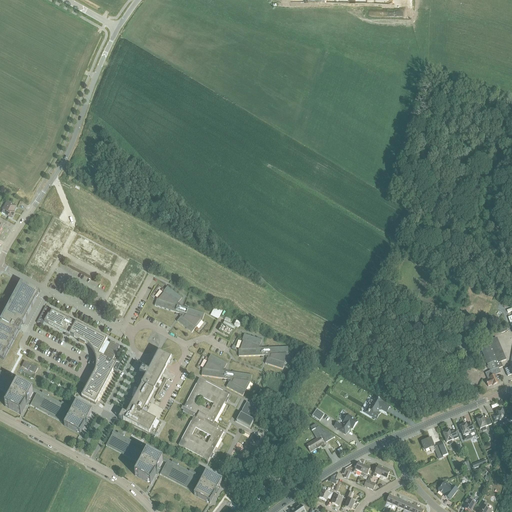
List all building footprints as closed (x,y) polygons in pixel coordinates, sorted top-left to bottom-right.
[(16,207),(7,202),(1,213),(5,215),(12,219),(14,215),(13,214),(14,212),(16,207)] [(34,260),(32,263),(37,266),(44,270),(46,271),(47,269),(47,268),(50,269),(52,271),(52,270),(53,270),(52,270),(51,269),(52,267),(53,266),(54,267),(56,264),(58,261),(57,260),(56,260),(58,257),(59,257),(61,254),(63,251),(62,251),(61,250),(63,247),(64,248),(66,245),(68,242),(66,241),(64,240),(66,238),(67,236),(68,234),(69,232),(69,231),(71,228),(69,228),(69,227),(63,224),(57,221),(56,221),(56,220),(55,222),(54,221),(52,220),(53,218),(53,219),(52,220),(48,227),(45,234),(47,235),(49,236),(48,236),(48,238),(47,239),(46,238),(45,238),(44,241),(42,244),(43,245),(44,245),(43,246),(43,247),(42,248),(41,248),(40,248),(39,250),(37,254),(38,254),(39,255),(38,255),(37,258),(36,257),(35,257),(34,260)] [(113,264),(74,244),(71,251),(110,271),(113,264)] [(104,260),(110,262),(113,254),(111,253),(110,255),(107,253),(104,260)] [(13,382),(17,384),(5,407),(21,415),(30,399),(33,392),(36,394),(30,406),(31,406),(32,404),(62,420),(61,422),(62,423),(68,411),(71,413),(64,426),(80,434),(92,411),(76,403),(73,410),(67,407),(68,406),(68,405),(68,406),(65,404),(66,404),(62,402),(61,404),(48,397),(49,395),(48,395),(46,394),(43,392),(42,393),(11,377),(12,376),(10,375),(6,373),(5,374),(0,370),(0,358),(4,360),(19,331),(23,325),(40,293),(21,283),(4,316),(0,322),(0,387),(8,392),(7,394),(8,394),(13,382)] [(181,317),(177,322),(192,333),(196,327),(195,326),(200,321),(201,322),(202,321),(204,314),(176,305),(177,302),(178,303),(182,298),(167,287),(163,293),(164,294),(160,299),(157,299),(155,306),(183,316),(182,318),(181,317)] [(131,300),(133,294),(118,289),(112,304),(120,308),(122,304),(125,305),(127,298),(131,300)] [(37,323),(40,325),(42,326),(43,325),(45,322),(51,325),(54,327),(57,329),(61,331),(66,334),(66,335),(70,337),(70,336),(76,339),(84,343),(85,344),(86,344),(86,345),(87,345),(88,346),(89,347),(90,347),(90,348),(91,349),(92,351),(93,352),(94,354),(95,355),(95,356),(95,357),(96,357),(96,358),(96,359),(94,363),(92,366),(94,367),(96,368),(96,370),(95,371),(95,373),(94,374),(94,375),(91,381),(82,398),(91,402),(93,404),(95,405),(96,405),(98,401),(100,397),(106,385),(108,382),(110,378),(114,371),(114,372),(117,374),(120,368),(117,366),(116,366),(117,365),(116,365),(117,365),(115,364),(116,361),(113,359),(115,357),(116,357),(117,356),(117,355),(117,354),(120,348),(113,344),(109,342),(110,341),(109,341),(104,339),(101,337),(97,335),(94,333),(90,331),(91,329),(92,330),(92,329),(83,325),(84,325),(83,327),(76,324),(72,321),(70,320),(67,319),(63,316),(58,314),(52,311),(51,313),(50,314),(49,313),(50,312),(51,310),(49,309),(48,309),(45,307),(44,310),(41,316),(37,323)] [(211,315),(219,320),(223,312),(215,308),(211,315)] [(226,322),(224,324),(234,330),(236,328),(226,322)] [(219,331),(231,337),(234,332),(222,325),(219,331)] [(267,358),(265,364),(283,370),(285,362),(284,362),(286,355),(288,356),(289,355),(288,348),(263,348),(258,348),(259,346),(260,346),(262,340),(244,335),(242,342),(243,343),(241,349),(238,349),(239,357),(264,356),(269,356),(268,359),(267,358)] [(489,347),(482,349),(492,373),(486,375),(492,389),(505,384),(496,364),(506,360),(498,340),(488,345),(489,347)] [(138,388),(136,396),(133,404),(130,403),(130,404),(129,407),(128,406),(130,407),(126,414),(123,412),(119,419),(122,421),(123,419),(123,420),(155,437),(162,424),(143,414),(171,360),(159,353),(149,373),(148,372),(143,369),(140,374),(145,377),(146,377),(140,388),(138,388)] [(205,369),(203,369),(201,376),(231,381),(230,383),(229,382),(226,388),(243,396),(246,390),(245,389),(248,383),(250,384),(251,383),(252,375),(222,371),(223,369),(224,369),(227,364),(211,355),(209,359),(207,361),(207,362),(208,363),(205,369)] [(35,374),(38,369),(25,362),(22,367),(35,374)] [(165,379),(157,395),(159,396),(167,380),(165,379)] [(183,406),(181,409),(184,411),(183,412),(194,418),(179,445),(209,461),(224,432),(216,428),(218,425),(214,423),(229,395),(200,379),(184,407),(183,406)] [(371,401),(370,401),(369,401),(369,402),(368,402),(368,403),(368,404),(369,404),(369,405),(370,405),(366,411),(369,413),(368,413),(369,414),(369,413),(373,416),(372,417),(376,420),(380,414),(377,413),(380,409),(387,413),(390,407),(379,401),(379,400),(378,400),(375,403),(371,401)] [(247,403),(237,422),(250,429),(260,410),(247,403)] [(318,409),(313,416),(320,421),(325,414),(318,409)] [(497,414),(491,416),(494,423),(499,421),(500,422),(501,421),(502,424),(506,422),(504,420),(506,419),(505,415),(506,415),(505,412),(504,413),(502,410),(501,410),(501,409),(496,411),(497,412),(496,412),(497,414)] [(344,423),(342,426),(337,423),(334,427),(339,430),(339,431),(345,435),(350,428),(353,429),(358,422),(352,418),(349,416),(348,416),(343,423),(344,423)] [(477,419),(478,420),(476,420),(480,429),(482,429),(483,432),(486,430),(485,427),(487,427),(492,424),(489,417),(484,420),(483,417),(482,418),(481,417),(477,419)] [(461,426),(460,427),(463,436),(464,436),(464,438),(465,439),(465,440),(464,441),(466,441),(467,440),(471,438),(472,438),(471,437),(470,434),(470,433),(475,431),(472,424),(467,426),(466,424),(465,425),(465,424),(460,425),(461,426)] [(316,439),(306,445),(311,452),(322,446),(323,447),(327,445),(326,443),(335,438),(315,425),(310,428),(313,432),(312,432),(316,439)] [(456,431),(450,433),(449,431),(448,431),(448,430),(444,432),(444,433),(443,434),(447,443),(448,442),(449,445),(453,444),(452,441),(453,440),(458,438),(456,431)] [(191,492),(198,480),(201,482),(194,495),(210,504),(222,481),(206,472),(202,479),(195,475),(196,474),(190,470),(189,472),(178,466),(178,464),(172,461),(172,462),(141,446),(142,445),(136,442),(135,443),(124,437),(124,436),(118,432),(118,434),(113,431),(112,434),(112,435),(106,446),(108,445),(138,461),(137,463),(143,451),(147,453),(135,476),(151,484),(163,462),(166,464),(160,475),(162,474),(192,490),(191,492)] [(253,435),(250,440),(255,443),(258,438),(253,435)] [(443,444),(434,448),(430,439),(422,443),(425,450),(430,448),(431,452),(435,451),(439,460),(448,457),(443,444)] [(467,462),(462,464),(466,473),(471,471),(467,462)] [(354,470),(353,472),(356,474),(356,475),(360,477),(360,476),(364,466),(358,464),(355,470),(354,470)] [(370,469),(364,466),(360,476),(363,477),(364,475),(367,476),(370,469)] [(381,477),(384,470),(378,468),(375,474),(374,474),(373,476),(376,478),(377,475),(381,477)] [(384,470),(381,477),(380,479),(383,481),(384,478),(387,480),(390,473),(384,470)] [(450,501),(458,491),(453,487),(451,489),(445,483),(439,491),(446,496),(445,497),(450,501)] [(330,500),(334,491),(332,490),(330,493),(327,491),(326,493),(322,492),(319,499),(326,502),(327,499),(330,500)] [(334,491),(330,500),(333,501),(332,504),(339,507),(342,498),(338,496),(339,494),(337,493),(337,492),(334,491)] [(346,498),(344,501),(347,502),(345,507),(351,510),(355,502),(348,500),(349,499),(350,499),(352,493),(349,492),(347,496),(346,498)] [(392,506),(395,499),(389,496),(386,503),(392,506)] [(470,511),(471,511),(476,505),(471,502),(473,500),(468,497),(465,503),(468,504),(465,509),(468,511),(470,511)] [(395,499),(392,506),(398,508),(401,501),(395,499)] [(401,501),(398,508),(404,511),(407,504),(401,501)] [(483,502),(479,509),(481,511),(480,511),(491,511),(492,511),(490,510),(485,508),(487,504),(483,502)]
